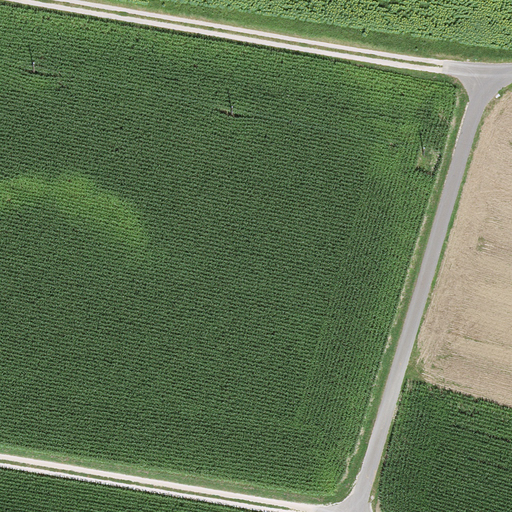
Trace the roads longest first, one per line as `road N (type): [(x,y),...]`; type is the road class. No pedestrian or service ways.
road 1 (track): [(511,75),(477,77),(356,511)]
road 2 (track): [(477,77),(47,0)]
road 3 (track): [(0,462),(300,511)]
